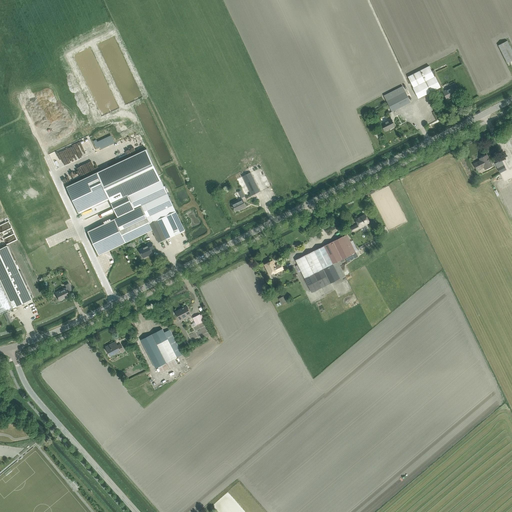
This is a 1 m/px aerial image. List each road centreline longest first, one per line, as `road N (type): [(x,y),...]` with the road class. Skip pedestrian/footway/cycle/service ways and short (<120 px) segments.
road 1 (tertiary): [(11,348),(75,323),(511,98)]
road 2 (unclassified): [(137,511),(28,389),(11,348)]
